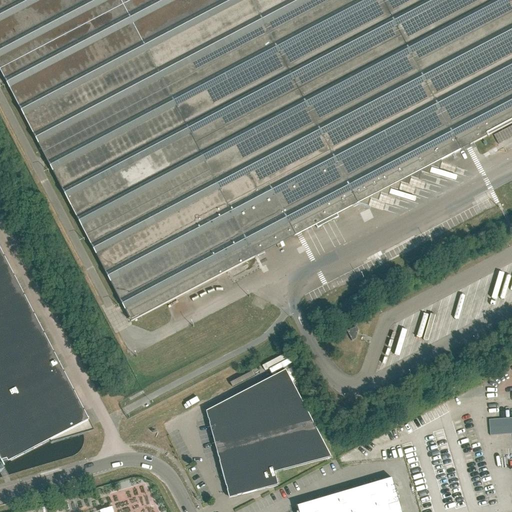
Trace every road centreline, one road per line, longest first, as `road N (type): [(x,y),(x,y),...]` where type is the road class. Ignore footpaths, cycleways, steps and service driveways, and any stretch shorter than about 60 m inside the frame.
road 1 (unknown): [(0,93),(121,325),(149,331),(254,283),(298,277)]
road 2 (unclassified): [(0,495),(130,460),(160,469),(188,511)]
